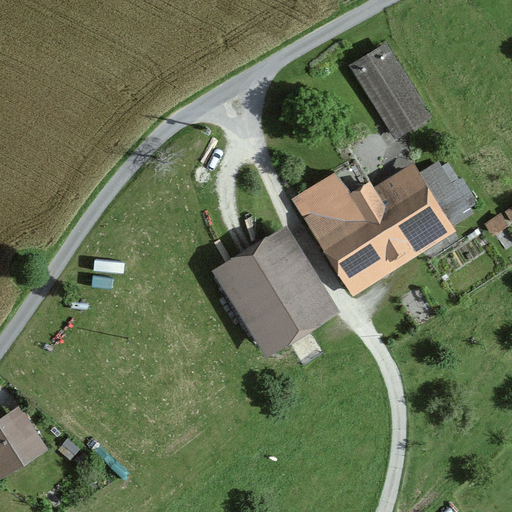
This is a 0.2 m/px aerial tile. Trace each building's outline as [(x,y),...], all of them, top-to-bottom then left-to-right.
[(357,68),(396,132),(425,114),(386,50),(357,68)] [(381,274),(375,265),(473,203),(459,180),(445,188),(432,166),(379,200),(368,183),(348,195),(334,173),(294,198),(353,291),(381,274)] [(487,223),(492,232),(505,223),(499,215),(487,223)] [(319,312),(274,240),(227,269),(273,342),(319,312)] [(14,415),(0,424),(0,463),(1,466),(33,446),(14,415)]
